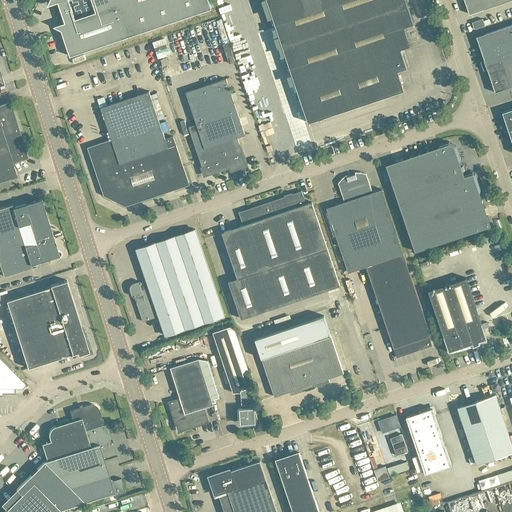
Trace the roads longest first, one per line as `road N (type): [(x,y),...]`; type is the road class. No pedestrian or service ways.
road 1 (unclassified): [(87,245),(481,110)]
road 2 (unclassified): [(159,472),(511,355)]
road 3 (tertiary): [(87,245),(10,0)]
road 4 (unclassified): [(125,365),(44,393),(0,430)]
road 5 (tertiary): [(125,365),(87,245)]
